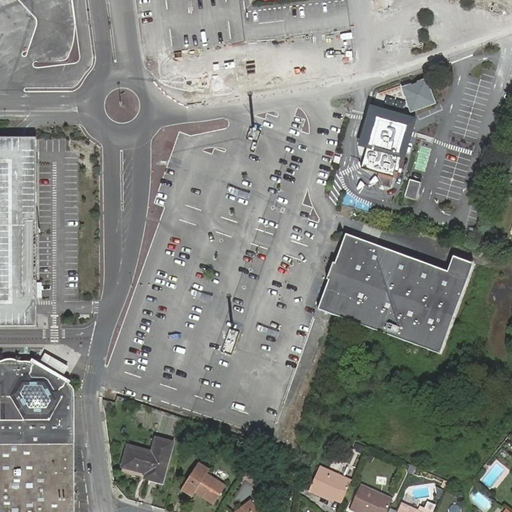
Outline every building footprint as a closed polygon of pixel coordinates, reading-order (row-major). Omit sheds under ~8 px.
[(436,105),(427,79),(401,88),(411,114),(436,105)] [(375,101),(389,104),(392,92),(378,89),(375,101)] [(380,117),(382,111),(375,109),(371,126),(373,120),(376,115),(380,117)] [(394,182),(395,179),(397,171),(400,172),(408,145),(405,144),(406,140),(411,126),(403,124),(404,119),(402,118),(403,116),(387,111),(384,110),(384,112),(382,111),(380,117),(376,115),(373,120),(371,126),(368,125),(363,142),(366,143),(366,144),(370,146),(364,167),(381,172),(380,177),(384,184),(392,187),(394,182)] [(0,136),(0,325),(37,325),(37,308),(37,156),(37,136),(24,136),(0,136)] [(397,171),(395,179),(395,182),(397,183),(399,178),(402,178),(414,142),(406,140),(405,144),(408,145),(400,172),(397,171)] [(362,172),(380,177),(381,172),(364,167),(370,146),(366,144),(358,171),(362,172)] [(450,158),(466,158),(466,145),(451,145),(450,158)] [(403,196),(415,200),(420,182),(409,178),(403,196)] [(432,352),(439,354),(473,262),(453,255),(447,271),(345,233),(317,309),(333,315),(432,352)] [(44,355),(37,365),(37,373),(49,381),(60,388),(66,384),(71,375),(68,365),(60,358),(52,354),(44,355)] [(0,511),(77,511),(77,434),(77,398),(76,394),(74,389),(66,384),(60,388),(49,381),(37,373),(37,365),(34,363),(33,362),(30,361),(22,361),(17,359),(11,358),(0,360),(0,511)] [(132,444),(126,464),(151,472),(150,476),(164,480),(176,441),(160,437),(155,451),(132,444)] [(200,459),(184,486),(195,492),(198,489),(200,486),(209,491),(207,494),(217,500),(228,482),(209,471),(212,466),(200,459)] [(342,502),(352,479),(320,464),(309,490),(322,497),(324,494),(334,499),(342,502)] [(387,511),(393,497),(361,483),(350,509),(356,511),(387,511)] [(195,492),(184,486),(182,488),(193,495),(195,492)] [(198,489),(207,494),(209,491),(200,486),(198,489)] [(233,511),(234,511),(262,511),(252,497),(233,511)] [(419,511),(420,509),(404,502),(399,511),(419,511)]
